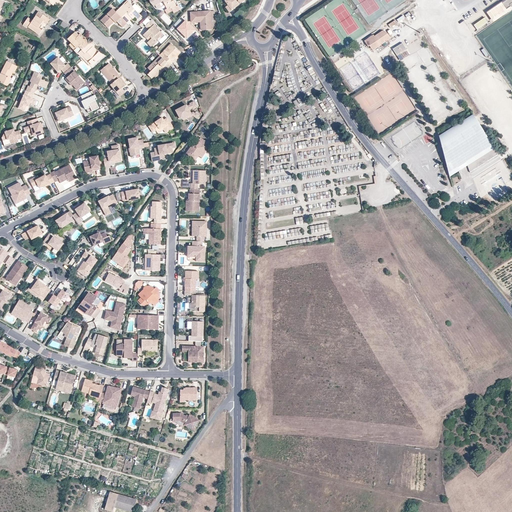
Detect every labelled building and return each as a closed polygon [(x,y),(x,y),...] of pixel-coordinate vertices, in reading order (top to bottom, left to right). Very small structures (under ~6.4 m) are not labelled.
[(9,3),(2,0),(0,0),(0,19),(1,20),(3,16),(2,16),(3,14),(5,15),(8,7),(7,6),(9,3)] [(149,0),(149,1),(153,6),(155,5),(163,1),(165,5),(167,9),(165,10),(167,14),(173,11),(174,13),(180,9),(178,5),(176,6),(173,0),(171,1),(170,0),(149,0)] [(225,0),(224,1),(228,5),(231,9),(244,0),(243,0),(225,0)] [(511,0),(504,0),(502,2),(507,9),(511,5),(511,4),(511,2),(511,0)] [(116,12),(127,23),(132,18),(133,19),(135,17),(138,20),(141,16),(139,13),(131,6),(132,5),(128,1),(124,5),(123,4),(116,12)] [(131,6),(139,13),(141,11),(134,3),(132,5),(131,6)] [(123,27),(127,23),(116,12),(113,9),(101,21),(106,26),(112,20),(114,22),(115,23),(117,22),(123,27)] [(28,17),(23,24),(28,27),(39,35),(42,29),(40,28),(39,27),(44,20),(45,21),(47,17),(39,11),(32,20),(28,17)] [(191,22),(200,21),(202,21),(202,23),(201,23),(201,29),(212,29),(216,26),(215,11),(210,12),(210,13),(206,14),(206,12),(191,13),(191,22)] [(50,19),(47,17),(45,21),(44,20),(39,27),(40,28),(45,22),(47,24),(50,19)] [(477,30),(488,23),(485,18),(474,25),(477,30)] [(108,28),(114,22),(112,20),(106,26),(108,28)] [(186,20),(177,29),(187,39),(196,30),(186,20)] [(59,25),(65,30),(68,25),(63,21),(59,25)] [(149,41),(148,41),(153,46),(164,35),(151,21),(145,26),(148,30),(143,35),(147,39),(147,38),(149,41)] [(388,24),(392,33),(400,30),(396,21),(388,24)] [(383,33),(381,31),(374,36),(373,35),(364,41),(368,46),(369,46),(372,51),(380,45),(382,44),(385,42),(384,40),(385,39),(386,41),(390,39),(386,32),(383,33)] [(71,43),(73,45),(81,37),(78,35),(75,32),(67,39),(71,43)] [(74,50),(77,54),(78,54),(89,43),(86,38),(84,39),(83,40),(81,37),(73,45),(76,48),(74,50)] [(93,46),(90,42),(89,43),(78,54),(81,57),(83,55),(92,65),(102,55),(99,52),(97,53),(96,52),(97,51),(93,47),(93,46)] [(171,43),(159,55),(170,65),(172,62),(171,60),(176,54),(177,56),(180,52),(171,43)] [(403,44),(393,50),(397,56),(407,51),(403,44)] [(90,66),(92,65),(83,55),(81,57),(90,66)] [(170,65),(159,55),(149,66),(153,69),(151,71),(147,74),(152,79),(155,76),(152,73),(156,69),(160,73),(161,74),(165,70),(170,65)] [(64,73),(71,67),(67,63),(65,65),(58,57),(50,64),(53,67),(55,69),(58,72),(60,70),(63,73),(64,73)] [(11,63),(7,61),(0,74),(0,80),(1,81),(0,82),(6,85),(10,77),(9,77),(12,71),(13,72),(15,72),(18,66),(17,66),(13,64),(11,63)] [(111,84),(120,77),(118,74),(113,68),(109,63),(100,70),(104,75),(109,81),(111,84)] [(84,82),(71,67),(64,73),(67,76),(65,79),(69,84),(71,83),(72,84),(77,89),(81,85),(84,82)] [(28,85),(26,90),(33,94),(34,94),(36,89),(34,88),(36,83),(46,88),(49,81),(42,78),(43,75),(34,71),(30,81),(31,82),(30,86),(28,85)] [(111,84),(110,85),(120,97),(125,92),(122,88),(125,86),(122,82),(124,80),(121,76),(120,77),(111,84)] [(33,94),(26,90),(18,108),(24,110),(26,106),(28,107),(29,103),(34,105),(37,100),(32,98),(33,94)] [(90,92),(81,96),(83,100),(81,101),(84,107),(85,106),(86,109),(88,113),(99,108),(95,100),(97,99),(95,95),(92,96),(90,92)] [(186,106),(176,110),(180,119),(181,118),(184,121),(185,120),(188,116),(189,117),(191,114),(189,110),(192,109),(193,110),(197,108),(194,102),(190,104),(190,105),(191,106),(188,108),(186,107),(186,106)] [(64,110),(61,111),(56,113),(59,122),(75,115),(71,106),(64,110)] [(439,136),(439,138),(474,116),(473,114),(439,136)] [(474,116),(439,138),(449,173),(493,145),(474,116)] [(39,123),(37,118),(27,121),(29,127),(24,129),(26,133),(32,131),(34,136),(43,133),(42,128),(41,125),(40,123),(39,123)] [(158,121),(150,127),(154,133),(157,131),(157,132),(163,128),(165,130),(166,129),(168,132),(174,128),(168,118),(164,120),(163,118),(160,120),(161,121),(159,122),(158,121)] [(17,140),(22,139),(19,131),(15,132),(13,133),(12,130),(5,132),(1,139),(5,147),(18,143),(17,140)] [(143,149),(145,148),(144,144),(143,140),(138,141),(138,138),(129,140),(130,149),(133,148),(134,156),(141,155),(139,149),(139,147),(141,147),(141,149),(143,149)] [(206,150),(205,142),(199,138),(197,142),(194,140),(185,154),(194,161),(201,151),(204,153),(206,150)] [(155,152),(157,161),(161,160),(161,159),(165,158),(164,155),(164,153),(167,152),(168,154),(173,153),(171,143),(158,146),(158,148),(154,149),(155,152)] [(104,159),(106,169),(111,168),(110,164),(110,161),(122,159),(119,145),(112,146),(113,151),(108,152),(109,158),(104,159)] [(493,145),(449,173),(450,177),(468,166),(470,172),(498,154),(495,149),(493,145)] [(197,163),(204,153),(201,151),(194,161),(197,163)] [(99,169),(97,156),(89,158),(89,161),(82,163),(84,172),(86,173),(92,172),(92,171),(91,169),(95,169),(95,170),(99,169)] [(55,171),(51,173),(51,174),(55,182),(60,180),(61,183),(68,179),(70,178),(72,181),(77,178),(70,164),(56,172),(55,171)] [(205,171),(192,171),(192,177),(193,178),(193,179),(192,179),(192,184),(190,184),(190,189),(197,189),(197,184),(205,184),(205,171)] [(35,177),(30,180),(34,186),(38,184),(40,187),(44,186),(50,183),(51,184),(55,182),(51,174),(47,176),(46,175),(36,180),(35,177)] [(20,182),(9,188),(13,195),(12,196),(16,204),(22,201),(21,199),(23,198),(24,200),(28,198),(27,196),(31,193),(27,184),(22,187),(20,182)] [(137,189),(120,192),(122,202),(139,198),(137,189)] [(187,201),(185,201),(185,211),(195,211),(195,201),(198,201),(198,189),(197,189),(190,189),(189,189),(189,194),(187,194),(187,201)] [(108,196),(98,202),(105,216),(111,213),(107,206),(111,204),(113,206),(117,204),(113,195),(108,197),(108,196)] [(161,201),(153,201),(153,206),(151,206),(150,206),(150,218),(154,218),(154,222),(154,223),(160,223),(161,209),(160,209),(160,208),(160,207),(161,207),(161,201)] [(77,213),(73,216),(77,221),(79,224),(83,221),(81,219),(91,212),(85,203),(82,206),(79,207),(79,206),(74,209),(77,213)] [(73,216),(70,212),(56,222),(62,229),(72,222),(73,223),(77,221),(73,216)] [(206,221),(192,221),(191,236),(196,236),(196,241),(202,241),(203,241),(203,236),(206,236),(206,221)] [(160,228),(160,223),(154,223),(150,223),(150,228),(143,228),(143,234),(149,234),(151,236),(150,244),(160,244),(160,233),(158,231),(159,228),(160,228)] [(39,226),(22,234),(23,238),(26,240),(31,238),(32,240),(43,234),(39,226)] [(88,236),(87,238),(89,242),(91,240),(94,245),(103,242),(104,244),(110,242),(111,240),(109,235),(107,236),(105,232),(100,234),(99,232),(88,236)] [(48,233),(42,241),(46,244),(47,243),(57,250),(63,242),(52,235),(52,236),(48,233)] [(126,256),(131,249),(128,248),(131,244),(125,240),(111,259),(115,262),(116,261),(123,265),(128,259),(125,257),(126,256)] [(196,241),(192,241),(192,246),(187,246),(187,251),(189,252),(189,257),(196,257),(196,261),(204,261),(205,246),(202,246),(202,241),(196,241)] [(85,276),(97,260),(85,252),(82,256),(86,259),(87,260),(88,261),(87,262),(85,261),(84,260),(79,267),(83,269),(80,273),(85,276)] [(158,254),(145,254),(145,263),(147,263),(147,270),(160,270),(160,263),(158,263),(158,254)] [(27,267),(17,260),(11,269),(21,276),(27,267)] [(11,269),(4,278),(14,285),(21,276),(11,269)] [(198,272),(185,271),(185,291),(196,291),(196,279),(198,279),(198,272)] [(109,273),(104,281),(119,289),(118,291),(122,293),(126,286),(122,284),(124,281),(109,273)] [(31,289),(37,281),(36,277),(27,290),(31,289)] [(47,285),(36,277),(37,281),(46,287),(47,285)] [(49,290),(45,287),(46,287),(37,281),(31,289),(44,298),(49,290)] [(10,294),(0,287),(0,295),(1,297),(0,298),(0,308),(1,309),(10,294)] [(152,287),(146,287),(143,289),(144,290),(138,295),(141,298),(137,302),(141,307),(145,307),(148,305),(151,305),(153,307),(158,302),(157,301),(153,297),(158,292),(159,291),(156,287),(154,289),(152,287)] [(40,296),(31,289),(27,290),(38,298),(40,296)] [(68,295),(61,290),(56,297),(60,300),(63,302),(68,295)] [(196,291),(185,291),(185,295),(192,296),(192,298),(188,298),(188,303),(190,303),(190,309),(195,309),(195,311),(205,312),(205,296),(196,295),(196,291)] [(88,293),(78,307),(86,313),(87,313),(91,316),(91,315),(96,308),(91,305),(96,297),(92,294),(91,295),(88,293)] [(56,297),(52,295),(47,302),(55,307),(60,300),(56,297)] [(18,299),(10,313),(16,317),(18,314),(20,314),(25,317),(24,320),(28,322),(32,315),(33,313),(29,311),(31,307),(18,299)] [(119,330),(125,305),(116,303),(113,314),(111,314),(110,316),(105,315),(104,320),(112,322),(113,322),(113,324),(111,323),(110,328),(119,330)] [(96,308),(91,315),(96,318),(100,311),(96,308)] [(33,313),(32,315),(36,318),(35,319),(37,320),(35,323),(33,322),(30,329),(34,331),(36,328),(39,330),(44,321),(47,322),(50,318),(36,309),(33,313)] [(142,330),(158,330),(158,323),(157,323),(157,322),(158,322),(159,316),(138,316),(138,322),(142,322),(142,330)] [(194,336),(194,342),(196,342),(203,342),(203,322),(192,322),(192,326),(193,327),(193,329),(192,329),(192,336),(194,336)] [(66,323),(56,338),(61,341),(63,338),(66,338),(64,342),(73,345),(76,337),(74,336),(76,333),(77,334),(80,328),(66,323)] [(87,337),(83,346),(88,348),(89,345),(93,347),(94,344),(96,345),(95,346),(98,347),(97,351),(102,352),(107,337),(95,333),(92,339),(87,337)] [(0,340),(0,350),(4,353),(8,346),(0,340)] [(124,343),(117,346),(117,356),(124,356),(124,358),(132,358),(132,361),(138,361),(138,355),(138,354),(133,354),(133,340),(125,340),(124,343)] [(142,349),(138,349),(138,355),(142,355),(142,352),(158,352),(158,341),(142,340),(142,349)] [(8,346),(4,353),(10,357),(11,355),(16,358),(20,353),(8,346)] [(98,347),(95,346),(94,352),(102,355),(102,352),(97,351),(98,347)] [(193,346),(183,346),(182,352),(184,352),(189,352),(188,362),(203,363),(204,347),(196,347),(196,349),(193,349),(193,346)] [(17,369),(6,366),(4,373),(15,376),(17,369)] [(44,369),(37,366),(35,369),(33,374),(37,376),(38,379),(36,384),(45,387),(49,375),(46,374),(44,373),(45,372),(44,369)] [(65,373),(56,370),(53,380),(58,381),(56,386),(71,390),(75,376),(67,373),(66,375),(64,375),(65,373)] [(102,393),(104,387),(99,386),(94,385),(94,387),(91,386),(92,384),(93,382),(85,380),(81,392),(89,394),(90,396),(96,398),(95,402),(99,403),(101,395),(102,393)] [(71,390),(56,386),(55,389),(70,394),(71,390)] [(105,394),(102,393),(101,395),(99,403),(103,404),(116,408),(122,390),(117,388),(117,389),(112,387),(112,388),(110,387),(110,390),(109,390),(107,390),(105,394)] [(149,400),(151,393),(134,388),(131,396),(136,398),(133,407),(141,410),(144,398),(149,400)] [(198,401),(198,388),(194,388),(186,388),(186,391),(181,391),(181,401),(186,401),(194,401),(198,401)] [(156,394),(151,392),(151,393),(149,400),(148,403),(152,404),(156,406),(154,413),(153,413),(150,420),(160,422),(163,412),(162,412),(163,408),(164,408),(169,391),(162,389),(161,393),(160,396),(159,396),(155,395),(156,394)] [(181,413),(174,414),(174,421),(180,421),(186,424),(185,425),(195,431),(200,421),(190,416),(190,417),(189,418),(187,417),(181,413)] [(110,492),(105,510),(110,511),(112,511),(114,507),(131,511),(133,511),(137,500),(110,492)]
